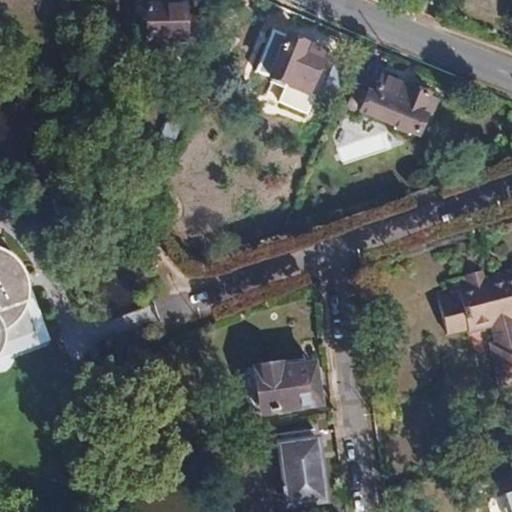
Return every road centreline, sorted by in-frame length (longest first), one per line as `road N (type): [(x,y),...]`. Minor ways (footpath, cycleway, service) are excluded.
road 1 (residential): [(151,320),(511,194)]
road 2 (tertiary): [(511,76),(329,0)]
